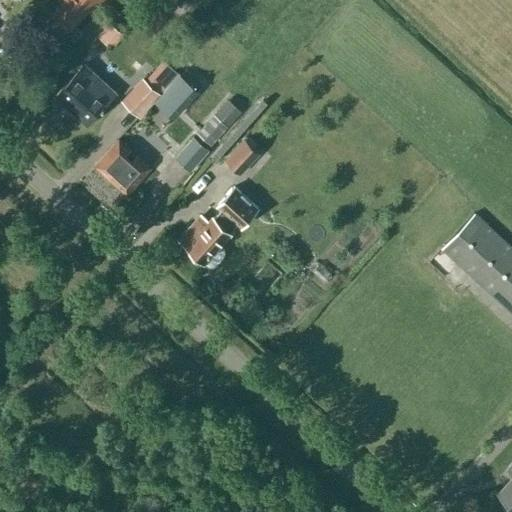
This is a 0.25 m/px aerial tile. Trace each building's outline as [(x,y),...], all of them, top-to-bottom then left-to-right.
[(59,0),(50,11),(69,28),(94,0),(59,0)] [(98,11),(80,31),(91,42),(110,21),(98,11)] [(85,63),(55,94),(86,123),(116,92),(85,63)] [(180,72),(154,101),(173,118),(199,90),(187,78),(192,73),(186,68),(182,74),(180,72)] [(143,77),(123,100),(139,114),(160,92),(143,77)] [(195,131),(209,144),(232,118),(218,106),(195,131)] [(173,155),(189,169),(208,148),(191,134),(173,155)] [(227,157),(242,171),(261,150),(246,136),(227,157)] [(118,139),(96,165),(126,192),(149,166),(118,139)] [(219,245),(239,223),(241,225),(257,207),(234,185),(217,203),(222,207),(209,221),(201,214),(178,239),(203,262),(204,262),(208,266),(213,265),(224,254),(223,249),(219,245)] [(511,249),(473,213),(442,246),(511,311),(511,249)] [(511,472),(511,478),(498,493),(511,506),(511,460),(506,467),(511,472)]
